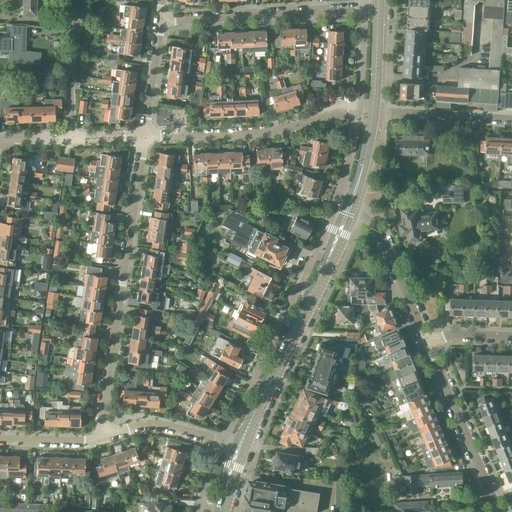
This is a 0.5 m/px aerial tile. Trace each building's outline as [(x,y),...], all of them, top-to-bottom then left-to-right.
[(22,0),(22,17),(35,17),(36,0),(22,0)] [(410,0),(410,5),(431,7),(455,9),(455,8),(461,9),(461,4),(431,2),(431,0),(410,0)] [(492,19),(489,70),(500,70),(501,53),(502,53),(503,36),(503,28),(505,0),(465,0),(463,23),(461,54),(472,55),(474,24),(475,6),(480,2),(485,2),(484,18),(492,19)] [(409,17),(430,19),(431,7),(410,5),(409,17)] [(130,14),(129,18),(144,20),(145,15),(144,15),(145,9),(146,9),(146,8),(131,6),(131,7),(125,6),(124,13),(130,14)] [(408,29),(426,31),(429,31),(430,19),(409,17),(409,21),(408,21),(408,29)] [(144,20),(129,18),(128,30),(142,32),(143,25),(144,20)] [(25,51),(26,27),(11,27),(10,39),(0,38),(0,50),(10,51),(9,61),(39,64),(41,53),(25,51)] [(293,28),(294,43),(306,42),(305,27),(305,28),(298,28),(293,28)] [(282,44),(294,43),(293,28),(288,29),(281,29),(282,44)] [(114,36),(113,40),(119,41),(126,42),(141,44),(141,39),(142,32),(128,30),(121,29),(120,36),(114,36)] [(407,41),(425,42),(426,31),(408,29),(407,41)] [(253,31),(254,52),(267,51),(265,30),(258,31),(253,31)] [(328,30),(328,42),(343,43),(343,38),(342,38),(343,31),(343,30),(328,30)] [(241,31),(241,32),(242,46),(243,52),(254,52),(253,31),(248,31),(248,32),(242,32),(242,31),(241,31)] [(218,48),(230,47),(229,32),(224,33),(218,33),(217,33),(218,48)] [(229,32),(230,47),(242,46),(241,32),(235,32),(234,32),(229,32)] [(451,33),(450,42),(460,43),(461,34),(451,33)] [(503,36),(502,53),(511,53),(511,48),(507,48),(508,36),(503,36)] [(406,53),(424,54),(425,46),(429,46),(429,47),(450,49),(450,48),(455,49),(455,56),(447,55),(447,56),(457,57),(457,56),(459,57),(460,45),(425,42),(407,41),(406,53)] [(141,44),(126,42),(125,46),(118,46),(117,53),(124,54),(139,56),(139,55),(138,55),(139,49),(140,49),(141,44)] [(342,48),(343,43),(328,42),(327,54),(341,54),(342,48)] [(171,58),(188,61),(188,57),(192,57),(193,49),(187,48),(179,47),(179,46),(174,46),(172,46),(172,47),(173,47),(172,53),(171,53),(171,58)] [(424,66),(424,65),(424,54),(406,53),(405,64),(424,66)] [(342,55),(342,54),(341,54),(327,54),(327,55),(324,55),(323,61),(321,61),(321,66),(342,66),(342,61),(341,61),(341,55),(342,55)] [(170,63),(170,70),(190,73),(190,69),(191,61),(188,61),(171,58),(170,63)] [(214,62),(206,61),(205,74),(212,75),(214,62)] [(214,62),(212,75),(219,75),(221,63),(214,62)] [(430,66),(424,65),(424,66),(405,64),(404,76),(428,78),(428,71),(430,71),(444,72),(444,66),(430,65),(430,66)] [(342,66),(321,66),(321,67),(318,67),(318,66),(312,66),(311,69),(311,72),(326,73),(326,78),(341,79),(341,78),(340,78),(341,71),(342,66)] [(500,70),(489,70),(460,68),(458,86),(499,89),(500,70)] [(120,82),(135,84),(136,79),(135,79),(136,72),(137,72),(122,70),(116,70),(115,77),(121,77),(120,82)] [(170,70),(169,70),(169,71),(169,77),(168,77),(167,82),(188,85),(190,73),(170,70)] [(280,73),(277,74),(288,107),(293,105),(292,105),(299,103),(298,98),(304,96),(300,84),(286,88),(280,73)] [(288,107),(277,74),(275,75),(277,81),(274,82),(277,89),(270,92),(272,97),(276,111),(277,110),(283,108),(288,107)] [(18,101),(17,95),(17,89),(13,89),(13,79),(4,79),(5,92),(11,92),(11,100),(0,100),(0,108),(6,108),(6,122),(13,122),(18,122),(18,108),(18,101)] [(133,96),(133,95),(134,89),(135,84),(120,82),(118,94),(133,96)] [(188,85),(167,82),(167,87),(166,93),(166,94),(167,94),(167,97),(175,98),(176,95),(180,96),(180,95),(186,96),(188,85)] [(425,99),(426,91),(424,91),(424,85),(402,83),(401,98),(425,99)] [(234,114),(233,100),(226,100),(225,89),(224,89),(224,86),(221,87),(222,115),(227,115),(233,114),(234,114)] [(499,90),(469,88),(437,86),(437,100),(468,102),(484,103),(484,111),(497,111),(499,90)] [(222,115),(221,87),(216,87),(216,90),(216,95),(209,96),(209,101),(209,106),(203,107),(203,114),(209,114),(209,116),(210,116),(210,115),(216,115),(216,116),(222,115)] [(117,106),(131,107),(132,103),(132,102),(132,96),(133,96),(133,95),(133,96),(118,94),(117,106)] [(42,107),(42,122),(47,121),(54,121),(54,113),(61,113),(61,99),(46,100),(46,95),(42,95),(42,101),(42,107)] [(190,103),(189,106),(198,107),(199,107),(201,97),(195,96),(194,99),(194,101),(190,100),(190,103)] [(257,99),(245,100),(246,114),(251,114),(257,113),(257,114),(258,114),(257,99)] [(234,114),(233,114),(234,115),(234,114),(241,114),(241,115),(246,114),(245,100),(233,100),(234,114)] [(80,101),(79,113),(85,114),(87,102),(80,101)] [(131,112),(131,107),(117,106),(112,105),(110,123),(121,122),(121,118),(130,119),(129,119),(130,112),(131,112)] [(23,121),(30,121),(30,107),(18,108),(18,122),(23,122),(23,121)] [(30,121),(30,122),(31,122),(31,121),(37,121),(37,122),(42,122),(42,107),(30,107),(30,121)] [(452,131),(452,125),(436,124),(435,134),(446,134),(446,131),(452,131)] [(314,140),(312,152),(326,155),(327,150),(328,144),(329,143),(324,142),(325,136),(316,134),(315,140),(314,140)] [(429,155),(429,137),(404,136),(404,140),(395,140),(395,151),(405,152),(405,155),(429,155)] [(502,154),(503,138),(487,137),(486,141),(482,141),(481,148),(486,148),(486,153),(502,154)] [(507,165),(511,165),(511,138),(503,138),(502,154),(508,154),(507,165)] [(270,163),(269,163),(270,170),(286,169),(287,165),(287,159),(286,147),(280,148),(280,147),(280,148),(273,148),(268,148),(270,163)] [(258,164),(269,163),(270,163),(268,148),(263,149),(256,150),(257,157),(250,158),(251,170),(258,169),(258,164)] [(326,155),(312,152),(306,151),(300,150),(299,154),(304,155),(302,166),(311,168),(311,165),(324,167),(325,160),(326,155)] [(217,153),(218,168),(218,174),(226,173),(226,179),(231,179),(229,152),(224,152),(224,153),(217,153)] [(234,152),(229,152),(231,179),(234,179),(234,175),(243,175),(243,172),(249,171),(248,158),(242,158),(242,152),(241,152),(234,153),(234,152)] [(158,165),(172,167),(172,162),(178,163),(179,156),(160,153),(158,165)] [(206,176),(206,174),(206,168),(205,153),(200,153),(200,154),(193,154),(193,169),(194,169),(194,174),(201,174),(201,176),(206,176)] [(217,153),(210,153),(205,153),(206,168),(206,174),(218,174),(218,168),(217,153)] [(91,160),(90,164),(119,169),(121,157),(101,154),(100,160),(97,160),(96,161),(91,160)] [(12,170),(30,173),(34,173),(34,172),(35,173),(35,169),(33,167),(34,158),(22,156),(22,158),(13,157),(12,170)] [(64,171),(65,171),(67,158),(59,157),(57,170),(64,171)] [(67,158),(65,171),(72,172),(73,170),(74,162),(74,159),(67,158)] [(94,178),(96,178),(96,177),(117,180),(119,169),(90,164),(90,169),(95,170),(94,178)] [(156,177),(170,179),(171,172),(189,175),(189,170),(186,170),(186,169),(181,168),(180,168),(172,167),(158,165),(156,177)] [(303,169),(287,165),(286,169),(286,171),(301,175),(303,169)] [(10,181),(29,184),(30,173),(12,170),(10,181)] [(65,173),(64,185),(71,186),(72,174),(65,173)] [(321,181),(304,176),(302,183),(303,184),(302,188),(308,190),(307,194),(316,197),(321,181)] [(96,177),(96,178),(94,189),(95,189),(115,192),(117,180),(96,177)] [(154,189),(180,192),(180,188),(175,187),(175,186),(169,185),(170,179),(156,177),(154,189)] [(8,193),(36,197),(36,193),(28,191),(29,184),(10,181),(8,193)] [(452,190),(440,191),(440,198),(443,198),(444,203),(456,203),(456,197),(463,197),(463,190),(462,190),(462,185),(452,185),(452,190)] [(115,192),(95,189),(93,201),(97,202),(96,209),(108,211),(109,204),(113,205),(115,192)] [(180,192),(154,189),(152,201),(156,201),(155,208),(168,210),(169,203),(166,202),(167,197),(173,197),(174,196),(179,197),(180,192)] [(36,197),(8,193),(6,205),(15,206),(14,208),(20,209),(20,210),(26,210),(28,200),(35,201),(36,197)] [(60,205),(57,226),(64,227),(67,206),(60,205)] [(421,232),(439,229),(437,213),(424,215),(423,209),(412,211),(412,208),(402,210),(404,225),(402,225),(400,228),(401,233),(403,235),(408,234),(409,242),(422,240),(421,232)] [(227,227),(248,238),(249,236),(253,238),(257,229),(244,223),(247,217),(235,211),(235,212),(229,209),(221,224),(227,227)] [(148,228),(162,230),(168,231),(171,213),(154,210),(153,217),(150,216),(148,228)] [(43,218),(56,220),(57,213),(44,211),(43,218)] [(92,231),(113,234),(115,222),(108,221),(109,214),(95,212),(92,231)] [(297,217),(290,230),(305,239),(307,235),(310,236),(313,230),(311,228),(312,225),(309,223),(310,220),(301,215),(300,218),(297,217)] [(0,222),(0,234),(19,237),(22,218),(7,216),(6,223),(0,222)] [(273,229),(281,233),(284,227),(276,223),(273,229)] [(49,225),(47,238),(54,239),(56,226),(49,225)] [(64,227),(57,226),(55,238),(62,239),(63,230),(64,230),(64,227)] [(168,231),(162,230),(148,228),(146,240),(150,241),(149,247),(165,249),(167,236),(168,231)] [(284,243),(257,229),(253,238),(249,236),(248,238),(245,243),(249,245),(248,248),(270,260),(269,263),(275,267),(277,263),(280,264),(287,248),(282,245),(284,243)] [(92,243),(111,246),(113,234),(92,231),(90,243),(92,243)] [(0,246),(17,249),(18,241),(22,242),(22,243),(26,243),(27,238),(19,237),(0,234),(0,246)] [(56,240),(53,258),(60,259),(62,241),(56,240)] [(109,258),(111,246),(92,243),(90,261),(101,263),(102,257),(109,258)] [(181,252),(189,253),(190,245),(188,244),(181,250),(181,252)] [(23,250),(17,249),(0,246),(0,264),(14,266),(15,261),(16,261),(18,254),(22,254),(23,250)] [(142,265),(163,268),(165,251),(151,249),(150,254),(144,253),(142,265)] [(175,259),(186,261),(187,254),(176,253),(175,259)] [(230,253),(226,259),(238,266),(242,259),(230,253)] [(53,261),(51,270),(60,271),(61,262),(53,261)] [(42,266),(41,271),(49,272),(50,265),(46,264),(42,266)] [(162,269),(163,268),(142,265),(141,277),(160,280),(162,273),(168,274),(169,269),(162,269)] [(11,286),(17,287),(18,287),(19,282),(13,281),(15,269),(0,266),(0,284),(5,285),(11,286)] [(262,297),(263,294),(272,299),(278,287),(262,279),(265,274),(251,267),(248,274),(254,277),(248,289),(262,297)] [(511,283),(511,279),(511,276),(509,276),(509,271),(501,271),(500,282),(511,283)] [(86,274),(84,286),(104,289),(106,277),(93,275),(86,274)] [(141,277),(139,289),(160,292),(162,280),(160,280),(141,277)] [(359,293),(359,296),(369,296),(368,304),(386,304),(386,293),(375,293),(375,278),(352,277),(352,293),(359,293)] [(35,281),(34,289),(46,291),(47,283),(35,281)] [(224,287),(232,290),(234,285),(227,281),(224,287)] [(49,282),(47,291),(55,292),(56,283),(49,282)] [(207,295),(213,298),(215,299),(222,286),(214,282),(207,295)] [(17,291),(17,287),(11,286),(5,285),(0,284),(0,296),(10,298),(11,298),(12,291),(17,291)] [(82,297),(103,301),(104,289),(84,286),(82,297)] [(160,292),(139,289),(137,301),(158,304),(159,296),(165,297),(166,293),(160,292)] [(205,291),(198,289),(196,299),(203,301),(205,291)] [(48,292),(46,303),(47,304),(53,304),(55,305),(56,293),(48,292)] [(200,309),(205,311),(213,298),(207,295),(200,309)] [(0,308),(8,310),(10,298),(0,296),(0,308)] [(80,309),(81,310),(101,312),(103,301),(82,297),(80,309)] [(463,314),(464,299),(452,298),(451,314),(463,314)] [(241,303),(238,310),(260,321),(264,313),(262,312),(263,310),(261,309),(262,308),(260,307),(260,308),(253,305),(254,303),(246,299),(245,301),(245,300),(243,304),(241,303)] [(463,314),(475,315),(475,299),(464,299),(463,314)] [(475,315),(486,315),(487,300),(475,299),(475,315)] [(486,315),(498,316),(499,300),(487,300),(486,315)] [(498,316),(510,316),(510,301),(499,300),(498,316)] [(362,313),(363,304),(355,304),(355,306),(339,306),(338,321),(354,322),(354,315),(362,315),(362,313)] [(373,311),(377,322),(393,315),(389,306),(379,310),(378,308),(376,304),(363,304),(362,313),(370,310),(371,312),(373,311)] [(8,310),(0,308),(0,325),(8,327),(9,316),(14,316),(15,311),(8,310)] [(133,326),(160,330),(160,327),(154,326),(154,325),(148,324),(149,317),(152,318),(153,310),(139,308),(138,315),(135,314),(133,326)] [(187,309),(186,316),(194,317),(195,310),(187,309)] [(194,321),(199,324),(202,318),(211,323),(215,316),(205,312),(205,311),(200,309),(194,321)] [(101,312),(81,310),(79,321),(78,328),(94,331),(95,324),(99,324),(101,312)] [(260,321),(238,310),(234,317),(236,318),(231,329),(242,334),(243,333),(251,336),(254,329),(256,330),(260,321)] [(393,315),(377,322),(383,334),(388,332),(387,330),(397,326),(393,315)] [(200,324),(199,324),(194,321),(193,321),(183,342),(189,345),(200,324)] [(27,332),(40,333),(41,324),(36,323),(36,326),(28,325),(27,332)] [(131,338),(145,341),(146,334),(159,336),(159,334),(162,334),(162,331),(159,331),(160,330),(133,326),(131,338)] [(78,328),(77,328),(75,341),(71,341),(71,346),(75,347),(81,348),(95,350),(97,338),(93,337),(94,331),(78,328)] [(0,346),(4,347),(4,348),(10,348),(10,343),(4,342),(6,330),(0,329),(0,346)] [(369,347),(371,351),(403,338),(399,329),(374,340),(376,344),(369,347)] [(347,340),(360,340),(360,335),(360,332),(347,332),(347,340)] [(240,347),(228,341),(219,337),(211,352),(212,355),(237,367),(242,357),(236,354),(240,347)] [(129,350),(153,354),(154,350),(150,350),(151,342),(145,341),(131,338),(129,350)] [(388,353),(406,346),(403,338),(371,351),(372,355),(379,352),(386,349),(388,353)] [(40,354),(47,355),(49,343),(41,342),(40,354)] [(333,359),(339,361),(340,356),(337,355),(339,348),(322,343),(319,351),(321,351),(320,354),(324,356),(324,355),(328,356),(328,358),(332,360),(333,359)] [(182,344),(180,349),(185,352),(188,347),(182,344)] [(377,362),(379,366),(409,354),(406,346),(388,353),(390,357),(383,360),(382,359),(377,362)] [(93,362),(95,350),(81,348),(75,347),(73,359),(93,362)] [(153,354),(129,350),(128,362),(141,364),(142,359),(153,358),(157,359),(158,355),(153,354)] [(49,355),(47,355),(40,354),(39,363),(47,364),(49,355)] [(337,366),(339,361),(333,359),(332,360),(328,358),(328,356),(324,355),(324,356),(320,354),(317,365),(334,371),(336,365),(337,366)] [(394,365),(395,369),(413,362),(409,354),(379,366),(381,371),(394,365)] [(474,370),(486,370),(486,355),(474,354),(474,370)] [(486,370),(497,371),(498,355),(486,355),(486,370)] [(497,371),(509,371),(510,356),(498,355),(497,371)] [(356,360),(346,357),(344,363),(354,366),(356,360)] [(211,366),(204,377),(221,387),(227,377),(223,374),(227,369),(210,358),(207,363),(211,366)] [(93,362),(73,359),(72,359),(71,366),(66,365),(65,370),(91,374),(93,362)] [(386,383),(391,381),(391,380),(416,370),(413,362),(395,369),(397,373),(389,376),(384,378),(386,383)] [(28,375),(34,376),(35,376),(37,364),(35,364),(29,363),(28,363),(27,375),(28,375)] [(179,364),(176,369),(183,374),(186,368),(179,364)] [(326,380),(332,382),(333,377),(332,377),(334,371),(317,365),(313,376),(316,377),(317,376),(321,378),(321,379),(325,381),(326,380)] [(91,374),(65,370),(64,374),(70,374),(68,388),(83,390),(84,384),(90,385),(91,374)] [(346,375),(355,378),(356,372),(348,370),(346,375)] [(393,384),(394,388),(420,378),(416,370),(391,380),(391,381),(393,384)] [(135,391),(136,391),(137,377),(132,376),(131,383),(124,383),(123,390),(119,389),(119,396),(123,397),(122,404),(134,405),(135,391)] [(330,387),(332,382),(326,380),(325,381),(321,379),(321,378),(317,376),(316,377),(313,376),(312,378),(311,378),(308,386),(325,392),(327,386),(330,387)] [(203,390),(215,397),(221,387),(204,377),(198,387),(203,390)] [(149,392),(147,392),(146,406),(158,407),(159,401),(165,401),(166,388),(152,387),(152,378),(149,378),(148,386),(149,386),(149,392)] [(394,388),(398,396),(423,386),(420,378),(394,388)] [(398,396),(401,405),(426,394),(423,386),(398,396)] [(192,397),(186,394),(181,390),(178,394),(189,401),(191,397),(192,397)] [(189,390),(186,394),(192,397),(191,397),(196,400),(208,407),(215,397),(203,390),(200,395),(194,391),(193,392),(189,390)] [(306,390),(301,401),(320,410),(320,411),(326,414),(329,407),(330,408),(332,403),(337,405),(338,401),(321,395),(306,390)] [(147,392),(136,391),(135,391),(134,405),(146,406),(147,392)] [(56,425),(57,401),(57,397),(57,393),(52,393),(52,401),(51,407),(39,407),(39,418),(44,419),(44,425),(56,425)] [(396,412),(397,415),(430,402),(426,394),(401,405),(403,410),(396,412)] [(478,400),(484,415),(498,410),(493,398),(486,401),(484,397),(478,400)] [(7,410),(0,410),(0,415),(0,423),(12,424),(13,400),(9,400),(9,404),(8,404),(7,410)] [(13,400),(12,424),(24,424),(24,418),(31,419),(32,409),(24,408),(24,407),(22,404),(19,404),(19,400),(13,400)] [(202,418),(208,407),(196,400),(194,404),(193,404),(191,404),(186,412),(187,414),(192,418),(194,417),(196,414),(202,418)] [(68,426),(69,406),(62,405),(62,401),(57,401),(56,425),(68,426)] [(315,422),(320,411),(320,410),(301,401),(295,413),(315,422)] [(408,421),(416,417),(415,417),(433,409),(430,402),(397,415),(399,419),(405,416),(408,421)] [(74,407),(69,406),(68,426),(80,426),(81,412),(80,412),(81,407),(74,406),(74,407)] [(415,417),(416,417),(417,421),(410,424),(410,425),(402,428),(404,432),(412,429),(411,428),(436,418),(433,409),(415,417)] [(484,415),(488,426),(502,421),(498,410),(484,415)] [(290,424),(309,434),(315,422),(295,413),(290,424)] [(411,428),(412,429),(413,432),(421,429),(422,433),(439,425),(436,418),(411,428)] [(361,419),(358,420),(358,429),(368,427),(367,419),(364,419),(361,419)] [(488,426),(493,438),(507,432),(502,421),(488,426)] [(309,434),(290,424),(286,432),(287,432),(283,440),(285,443),(306,444),(308,441),(306,440),(309,434)] [(410,443),(412,447),(443,433),(439,425),(422,433),(424,437),(410,443)] [(371,432),(378,446),(386,442),(379,428),(371,432)] [(493,438),(497,449),(511,443),(507,432),(493,438)] [(427,445),(429,449),(446,441),(443,433),(412,447),(413,450),(420,448),(427,445)] [(168,440),(162,458),(182,463),(185,452),(178,450),(180,444),(168,440)] [(423,456),(425,460),(450,449),(446,441),(429,449),(431,453),(423,456)] [(501,460),(511,455),(511,446),(511,443),(497,449),(501,460)] [(123,451),(128,464),(138,461),(139,462),(145,460),(142,451),(137,453),(135,447),(123,451)] [(453,458),(450,449),(425,460),(427,464),(434,461),(436,466),(453,458)] [(112,455),(116,468),(128,464),(123,451),(112,455)] [(274,458),(273,465),(276,465),(276,466),(275,468),(283,469),(283,471),(292,473),(293,471),(300,472),(300,469),(303,456),(291,454),(290,454),(287,453),(286,453),(278,452),(277,458),(274,458)] [(118,474),(116,468),(112,455),(100,459),(102,464),(95,467),(98,476),(97,477),(99,482),(118,476),(118,474)] [(506,471),(511,468),(511,455),(501,460),(506,471)] [(7,456),(6,470),(6,477),(23,478),(23,471),(25,471),(26,463),(19,462),(19,456),(7,456)] [(48,482),(49,457),(37,457),(37,462),(34,462),(34,475),(44,475),(44,477),(44,478),(44,484),(48,484),(48,482)] [(48,482),(53,482),(53,478),(60,479),(61,458),(49,457),(48,482)] [(67,484),(72,484),(73,458),(61,458),(60,479),(67,479),(67,484)] [(73,458),(72,484),(77,484),(78,472),(85,472),(89,473),(90,464),(85,463),(85,459),(73,458)] [(162,458),(159,469),(165,471),(178,475),(182,463),(162,458)] [(159,469),(154,484),(161,486),(162,483),(175,487),(178,475),(165,471),(159,469)] [(431,487),(462,485),(462,472),(417,474),(417,475),(396,476),(396,482),(405,482),(405,494),(417,493),(417,487),(431,486),(431,487)] [(336,490),(348,490),(348,481),(336,480),(336,490)] [(317,511),(320,493),(291,488),(291,490),(282,488),(282,487),(251,481),(248,496),(247,496),(244,509),(252,511),(253,511),(317,511)] [(348,499),(348,490),(336,490),(336,499),(348,499)] [(336,508),(348,508),(348,499),(336,499),(336,508)] [(394,511),(406,511),(429,511),(429,501),(394,502),(394,511)] [(170,511),(170,510),(169,509),(169,506),(161,506),(161,503),(145,503),(145,509),(148,509),(148,511),(170,511)]
